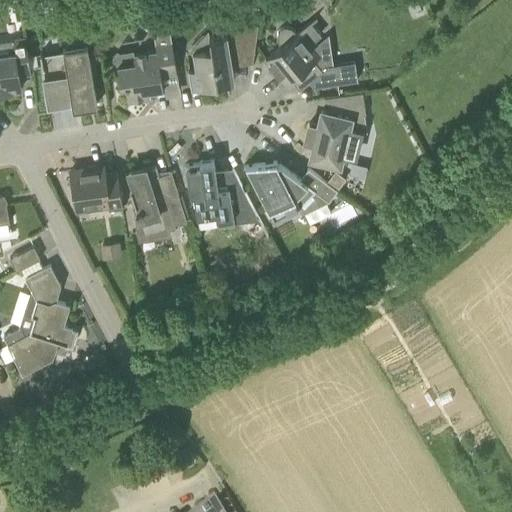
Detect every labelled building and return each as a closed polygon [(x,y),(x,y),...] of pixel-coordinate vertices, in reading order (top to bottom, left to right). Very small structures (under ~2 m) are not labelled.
[(253,55),(256,22),(225,27),(226,32),(209,35),(211,48),(193,51),(196,70),(200,69),(203,87),(218,84),(218,82),(222,81),(226,84),(233,75),(234,75),(231,58),(253,55)] [(168,23),(159,24),(153,33),(156,50),(134,53),(135,61),(118,64),(121,83),(125,82),(128,99),(149,95),(148,88),(164,86),(162,74),(177,72),(172,40),(171,40),(168,23)] [(319,87),(336,84),(331,53),(321,55),(310,41),(307,44),(294,29),(291,26),(288,25),(284,25),(280,27),(278,30),(277,34),(277,38),(279,41),(281,44),(266,57),(286,82),(291,78),(300,89),(312,78),(319,87)] [(14,50),(0,52),(0,92),(1,93),(1,91),(21,88),(18,69),(30,67),(25,36),(12,38),(14,50)] [(49,105),(50,105),(49,102),(71,98),(73,108),(97,104),(87,44),(40,53),(49,105)] [(28,55),(30,67),(38,65),(36,54),(28,55)] [(365,113),(362,91),(325,96),(327,109),(326,110),(322,109),(318,125),(309,122),(305,138),(314,140),(311,156),(340,162),(343,151),(354,154),(360,131),(348,128),(351,115),(365,113)] [(234,217),(257,213),(233,166),(232,167),(231,168),(216,172),(214,158),(200,160),(200,162),(186,164),(190,194),(193,193),(197,216),(216,213),(218,225),(235,222),(234,217)] [(337,189),(308,168),(300,178),(280,163),(278,164),(277,160),(246,165),(274,220),(301,206),(300,205),(315,190),(329,200),(337,189)] [(108,204),(109,209),(123,207),(118,170),(105,173),(104,167),(100,164),(71,169),(72,176),(68,182),(74,185),(77,207),(77,209),(108,204)] [(133,203),(136,211),(137,211),(139,217),(136,218),(139,234),(160,227),(161,231),(176,227),(174,223),(187,219),(171,168),(169,169),(170,172),(160,175),(160,174),(159,174),(157,165),(153,167),(152,165),(144,167),(144,168),(145,168),(145,169),(130,174),(134,189),(131,190),(135,203),(133,203)] [(347,176),(335,168),(328,178),(339,187),(347,176)] [(2,194),(0,194),(0,222),(9,221),(5,201),(4,202),(2,194)] [(119,241),(100,244),(102,258),(122,255),(119,241)] [(33,245),(9,257),(15,270),(40,257),(33,245)] [(26,276),(37,298),(32,314),(35,315),(30,331),(7,343),(22,372),(52,356),(54,351),(50,350),(54,338),(73,344),(78,327),(64,323),(70,303),(56,299),(61,283),(50,263),(26,276)]
